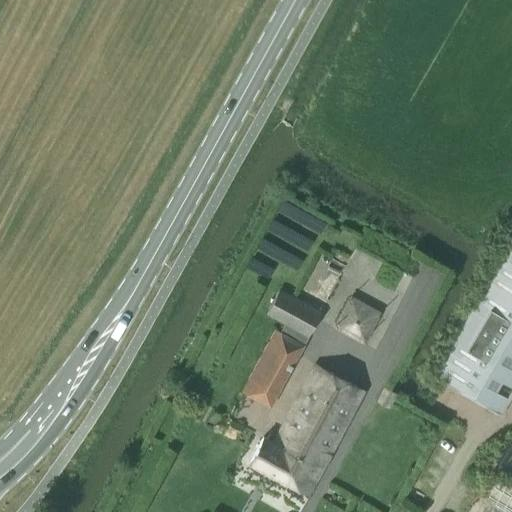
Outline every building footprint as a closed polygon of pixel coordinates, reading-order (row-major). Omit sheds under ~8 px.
[(432,371),(487,403),(511,360),(511,263),(499,256),(432,371)] [(241,393),(269,407),(319,312),(277,289),(266,314),(285,324),(280,333),(276,330),(241,393)] [(336,326),(369,339),(382,307),(348,294),(336,326)] [(249,462),(308,494),(363,389),(314,364),(272,443),(262,437),(249,462)] [(377,401),(388,407),(395,393),(384,387),(377,401)] [(511,473),(511,445),(500,466),(511,473)]
